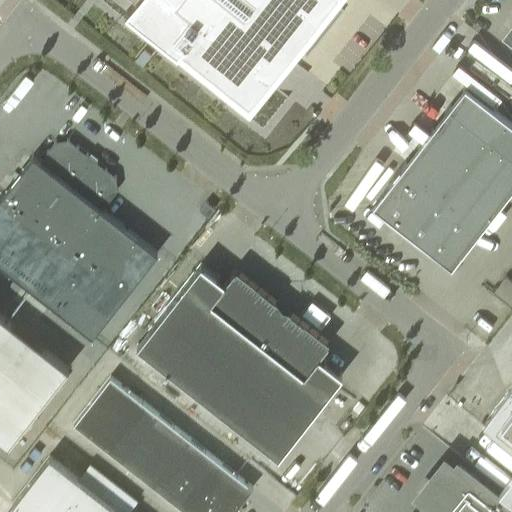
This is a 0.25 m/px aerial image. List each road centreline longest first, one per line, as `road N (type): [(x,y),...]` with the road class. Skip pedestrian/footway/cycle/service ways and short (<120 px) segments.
road 1 (unclassified): [(279,215),(421,327),(437,351),(431,374),(322,511)]
road 2 (unclassified): [(0,46),(9,33),(48,33),(279,215)]
road 3 (unclassified): [(279,215),(449,0)]
road 4 (unknown): [(421,327),(511,235)]
